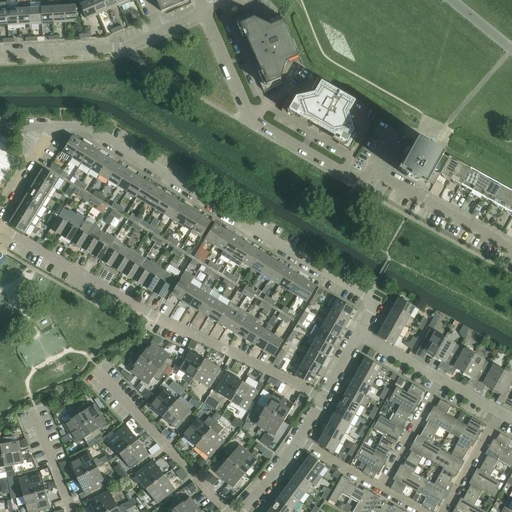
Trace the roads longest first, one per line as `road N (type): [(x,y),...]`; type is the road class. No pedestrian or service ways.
road 1 (residential): [(53,127),(87,127),(376,306)]
road 2 (residential): [(325,399),(0,228)]
road 3 (unclassified): [(374,173),(353,177),(251,121),(205,11)]
road 4 (residential): [(229,511),(100,369)]
road 5 (residential): [(0,56),(117,49),(157,33)]
road 6 (residential): [(511,250),(374,173)]
road 7 (residential): [(378,489),(440,382)]
